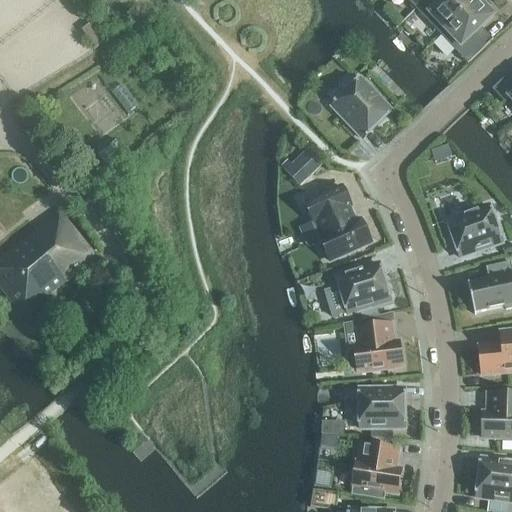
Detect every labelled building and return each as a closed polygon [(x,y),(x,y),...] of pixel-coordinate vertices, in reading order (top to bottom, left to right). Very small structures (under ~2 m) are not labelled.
[(406,0),(415,10),(425,0),(406,0)] [(440,36),(477,0),(443,0),(443,1),(441,0),(425,0),(415,10),(440,36)] [(483,0),(477,0),(440,36),(468,65),(486,47),(475,35),(494,17),(488,11),(491,8),(483,0)] [(492,90),(504,104),(509,99),(511,101),(511,73),(492,90)] [(361,81),(332,108),(362,140),(391,112),(361,81)] [(117,143),(99,158),(109,170),(127,155),(117,143)] [(447,146),(431,152),(435,163),(451,157),(447,146)] [(299,186),(310,175),(320,166),(307,151),(297,161),(291,166),(287,162),(285,160),(279,165),(285,172),(299,186)] [(320,239),(331,263),(370,245),(360,221),(357,222),(341,188),(306,204),(315,224),(316,224),(322,238),(320,239)] [(501,245),(488,207),(447,221),(460,259),(501,245)] [(82,266),(93,257),(60,215),(20,246),(0,261),(0,287),(23,317),(83,268),(82,266)] [(511,253),(511,245),(503,249),(505,256),(511,253)] [(511,271),(510,263),(486,269),(488,281),(469,285),(469,284),(468,284),(474,315),(476,315),(475,314),(505,307),(506,310),(511,308),(511,271)] [(339,285),(323,290),(332,317),(347,312),(348,316),(390,303),(378,265),(337,277),(339,285)] [(361,321),(344,325),(345,332),(355,331),(357,348),(355,349),(348,349),(348,350),(346,352),(348,370),(352,372),(358,372),(358,374),(402,368),(398,343),(393,343),(391,326),(389,314),(361,321)] [(511,331),(500,333),(501,345),(480,347),(482,376),(511,373),(511,331)] [(360,390),(360,403),(360,430),(371,430),(391,430),(404,430),(403,390),(360,390)] [(511,396),(489,396),(488,414),(484,414),(483,440),(511,440),(511,396)] [(352,496),(384,501),(385,494),(396,496),(400,470),(396,469),(398,452),(362,446),(360,464),(357,463),(353,489),(352,496)] [(511,511),(511,463),(482,460),(477,499),(488,501),(486,511),(511,511)]
